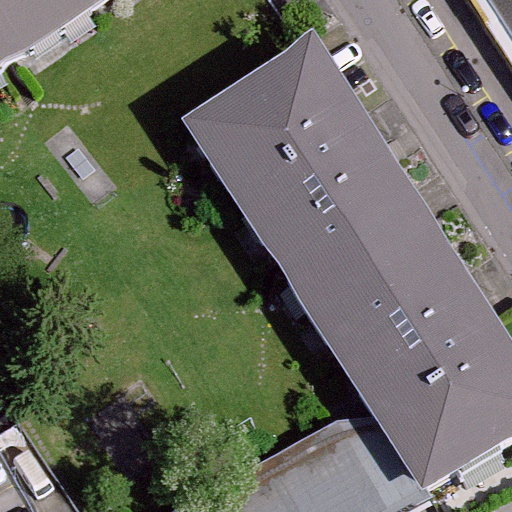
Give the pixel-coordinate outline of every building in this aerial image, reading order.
[(0,0),(0,75),(112,0),(0,0)] [(511,0),(463,0),(511,78),(511,0)] [(408,511),(511,442),(511,413),(283,59),(155,141),(342,422),(397,511),(408,511)] [(397,511),(342,422),(195,511),(397,511)] [(30,511),(0,457),(0,511),(30,511)]
